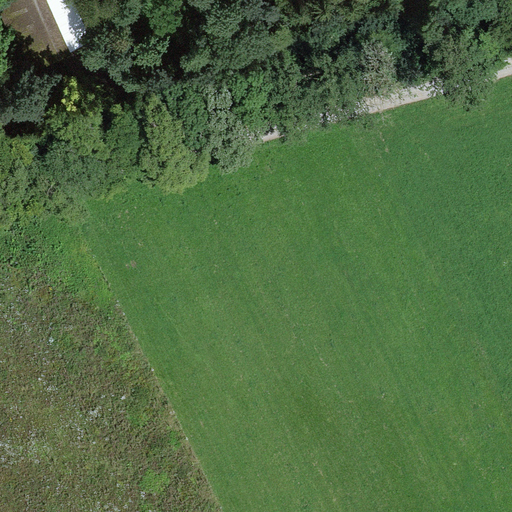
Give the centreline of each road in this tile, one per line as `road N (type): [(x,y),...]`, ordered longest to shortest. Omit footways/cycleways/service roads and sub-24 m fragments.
road 1 (track): [(511,37),(332,97),(209,149),(88,162)]
road 2 (track): [(71,0),(92,98),(88,162)]
